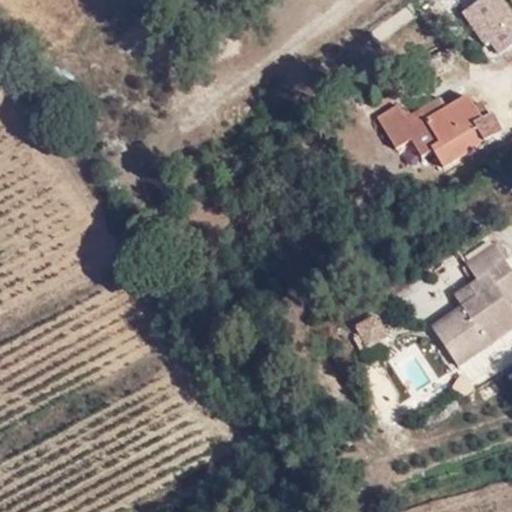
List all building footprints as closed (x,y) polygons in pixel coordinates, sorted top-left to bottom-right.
[(495,59),(511,51),(511,19),(504,0),(491,0),(468,10),(483,46),(488,44),(495,59)] [(499,140),(488,122),(480,126),(474,114),(466,101),(444,113),(437,103),(406,119),(397,107),(373,120),(391,150),(407,142),(416,159),(427,155),(438,172),(499,140)] [(480,126),(488,122),(481,111),(474,114),(480,126)] [(511,253),(507,246),(471,265),(479,280),(452,297),(456,305),(426,323),(453,365),(511,328),(511,253)] [(344,257),(317,274),(328,293),(356,276),(344,257)] [(358,350),(390,332),(377,309),(345,327),(358,350)]
